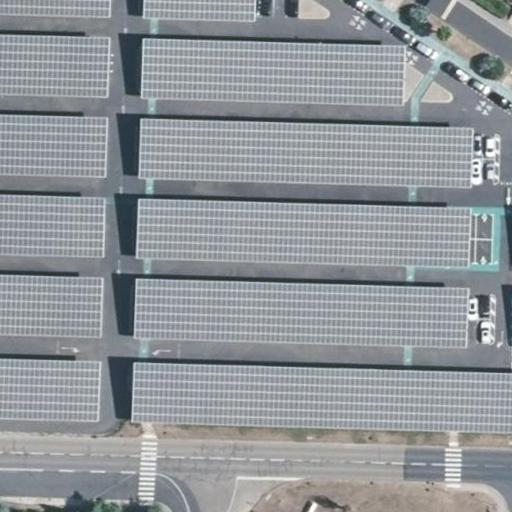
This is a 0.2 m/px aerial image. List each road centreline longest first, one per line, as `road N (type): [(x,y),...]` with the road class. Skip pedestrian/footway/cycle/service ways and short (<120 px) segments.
road 1 (unclassified): [(237,457),(511,466)]
road 2 (unclassified): [(0,453),(237,457)]
